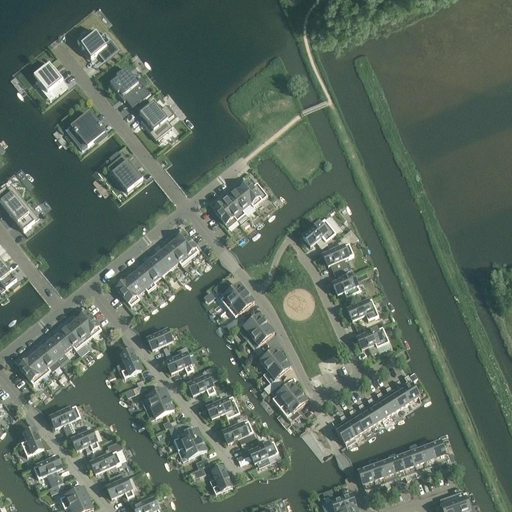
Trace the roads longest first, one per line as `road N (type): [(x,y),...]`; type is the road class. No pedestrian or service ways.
road 1 (residential): [(361,378),(313,270),(288,238),(256,293)]
road 2 (residential): [(59,51),(186,208)]
road 3 (residential): [(256,293),(314,403),(361,378)]
road 4 (residential): [(109,511),(0,375)]
road 5 (residential): [(237,471),(140,349)]
road 6 (residential): [(90,286),(186,208)]
